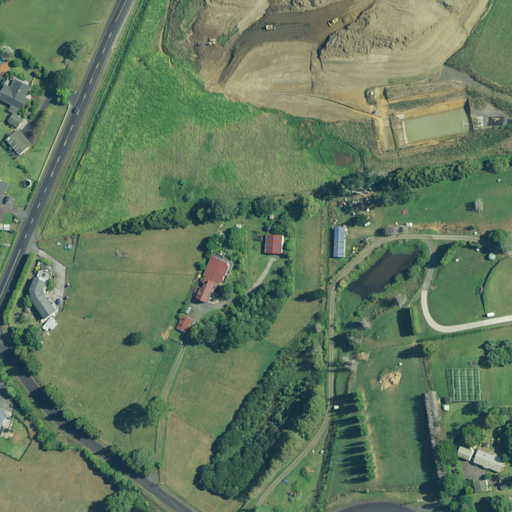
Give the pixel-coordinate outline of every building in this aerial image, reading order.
[(6,54),(8,56),(12,51),(5,44),(0,49),(0,55),(2,58),(6,54)] [(28,98),(26,97),(31,88),(15,79),(11,87),(5,84),(0,93),(0,99),(3,101),(11,105),(9,111),(14,113),(8,121),(18,128),(24,120),(17,114),(20,109),(22,111),(28,98)] [(32,144),(17,129),(9,137),(23,152),(32,144)] [(0,201),(8,184),(0,180),(0,201)] [(343,257),(345,226),(334,226),(332,257),(343,257)] [(228,276),(233,265),(229,255),(230,251),(224,249),(221,255),(213,251),(202,275),(205,276),(202,282),(203,283),(202,287),(196,284),(191,295),(208,302),(211,295),(212,296),(218,282),(221,283),(225,274),(228,276)] [(48,264),(39,260),(36,265),(46,269),(48,264)] [(40,267),(36,276),(35,276),(29,289),(31,301),(44,318),(55,310),(42,293),(51,272),(40,267)] [(177,332),(181,334),(182,330),(186,332),(192,318),(182,314),(176,328),(178,329),(177,332)] [(448,395),(447,395),(446,395),(445,396),(444,397),(444,398),(444,399),(444,400),(444,401),(444,402),(445,403),(446,403),(446,404),(447,404),(448,404),(449,404),(450,404),(451,403),(452,402),(453,401),(453,400),(453,399),(453,398),(452,397),(452,396),(451,396),(451,395),(450,395),(449,395),(448,395)] [(474,449),(461,445),(457,456),(470,460),(474,449)] [(489,468),(501,473),(506,459),(479,448),(474,462),(484,466),(483,467),(488,469),(489,468)] [(486,480),(474,482),(476,493),(489,490),(486,480)] [(505,482),(504,482),(503,482),(502,482),(502,483),(501,483),(500,484),(500,485),(499,486),(499,487),(500,488),(500,489),(501,489),(501,490),(502,490),(503,490),(504,490),(505,490),(506,490),(507,489),(507,488),(508,487),(508,486),(508,485),(507,485),(507,484),(506,483),(505,483),(505,482)]
